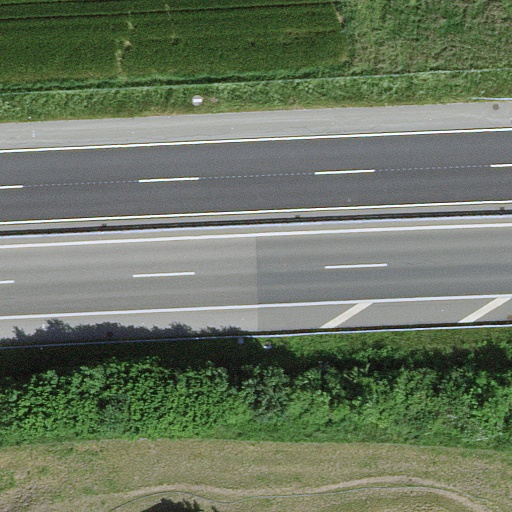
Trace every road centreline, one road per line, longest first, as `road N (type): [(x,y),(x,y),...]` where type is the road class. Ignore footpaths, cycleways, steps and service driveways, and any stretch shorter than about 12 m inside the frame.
road 1 (motorway): [(511,164),(0,187)]
road 2 (motorway): [(0,282),(511,259)]
